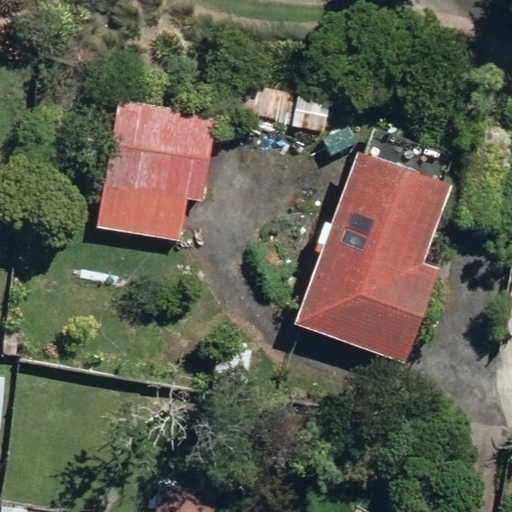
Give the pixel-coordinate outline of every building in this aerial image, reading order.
[(231,112),(264,116),(267,86),(235,84),(231,112)] [(101,230),(183,241),(189,199),(203,200),(216,116),(120,103),(101,230)] [(464,220),(511,228),(511,218),(511,125),(480,121),(464,220)] [(296,326),(404,365),(440,270),(425,263),(452,191),(412,176),(423,148),(380,132),(370,160),(359,157),(296,326)] [(264,147),(230,140),(219,200),(253,207),(264,147)] [(214,388),(248,391),(251,348),(218,346),(214,388)] [(157,511),(214,511),(217,492),(160,487),(157,511)]
